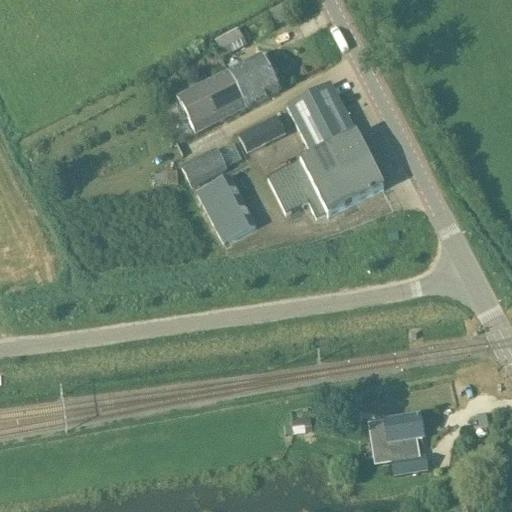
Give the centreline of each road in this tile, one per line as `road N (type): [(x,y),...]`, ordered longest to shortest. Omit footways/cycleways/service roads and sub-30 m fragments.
road 1 (unclassified): [(472,278),(0,340)]
road 2 (tertiary): [(472,278),(325,0)]
